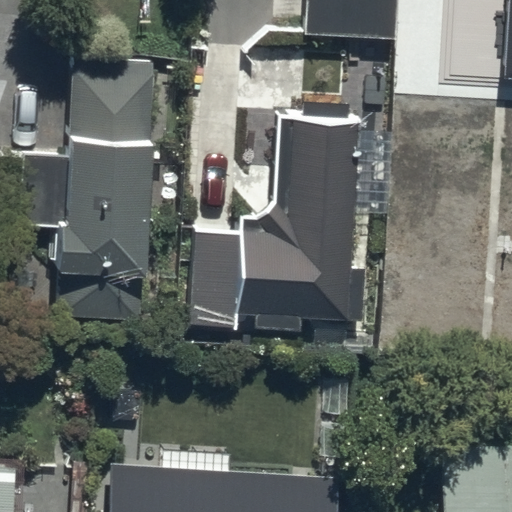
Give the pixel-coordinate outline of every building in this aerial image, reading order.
[(306,0),(305,35),(400,39),(401,0),(306,0)] [(18,152),(15,223),(52,224),(48,315),(147,318),(156,59),(64,56),(61,154),(18,152)] [(237,228),(190,226),(187,330),(304,333),(304,322),(352,324),(358,119),(274,116),(272,204),(256,216),(237,216),(237,228)] [(511,511),(511,438),(442,442),(445,511),(511,511)] [(340,511),(343,476),(119,463),(114,511),(340,511)] [(0,465),(0,511),(14,511),(17,466),(0,465)]
